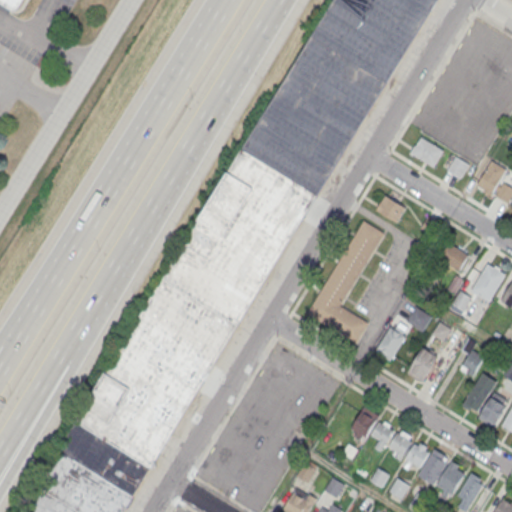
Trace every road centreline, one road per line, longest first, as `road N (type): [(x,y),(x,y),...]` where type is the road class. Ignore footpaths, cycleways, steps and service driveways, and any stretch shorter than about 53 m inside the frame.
road 1 (residential): [(463,0),(150,511)]
road 2 (motorway): [(0,445),(278,0)]
road 3 (motorway): [(0,481),(153,229),(172,169)]
road 4 (motorway): [(224,0),(57,270)]
road 5 (residential): [(511,469),(269,318)]
road 6 (residential): [(0,215),(134,0)]
road 7 (residential): [(511,245),(367,157)]
